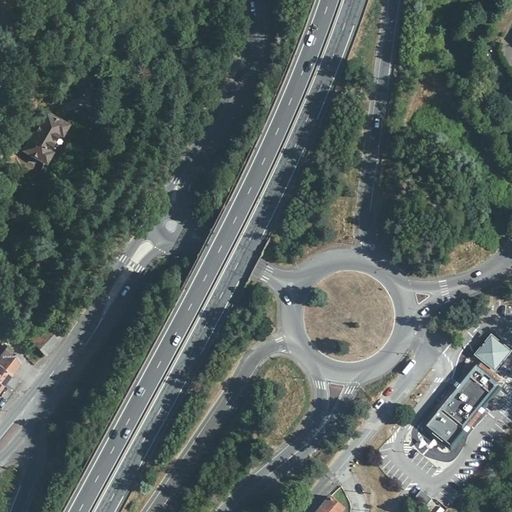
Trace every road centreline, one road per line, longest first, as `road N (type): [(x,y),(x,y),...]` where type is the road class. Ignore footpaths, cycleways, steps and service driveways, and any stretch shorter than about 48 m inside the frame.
road 1 (trunk): [(103,511),(257,226),(354,0)]
road 2 (trunk): [(330,0),(235,220),(80,511)]
road 3 (trunk): [(368,258),(371,157),(396,0)]
road 4 (secondary): [(170,225),(171,191),(249,64),(263,26),(262,0)]
road 5 (tertiary): [(30,429),(170,225)]
road 6 (unclassified): [(409,329),(435,349),(338,464),(358,511)]
road 7 (trunk): [(157,511),(257,360),(298,338)]
road 8 (tertiary): [(170,225),(135,241),(34,394)]
